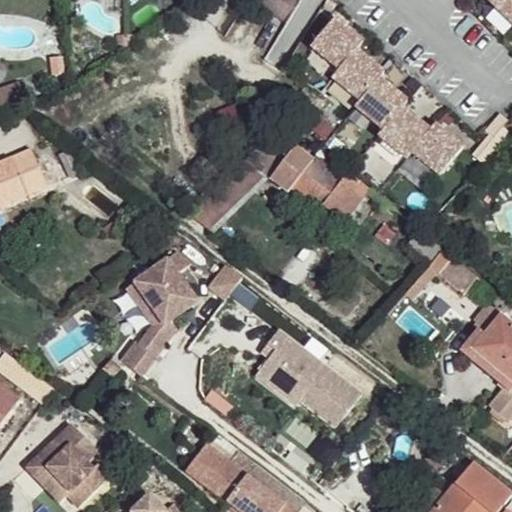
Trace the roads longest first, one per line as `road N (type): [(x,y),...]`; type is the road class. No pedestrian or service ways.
road 1 (track): [(180,223),(511,474)]
road 2 (track): [(178,387),(333,511)]
